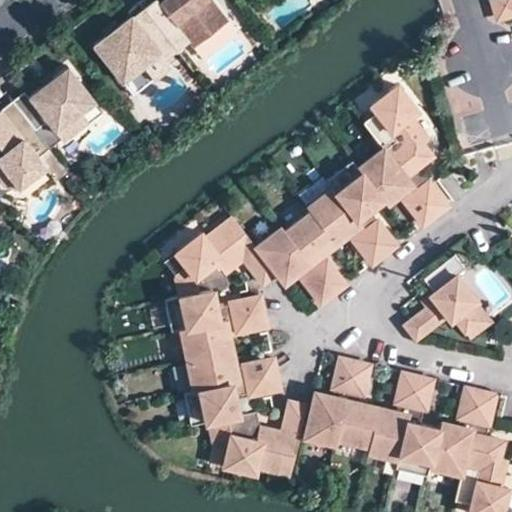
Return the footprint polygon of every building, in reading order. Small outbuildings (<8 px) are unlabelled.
[(163,31),(139,0),(128,9),(131,14),(118,24),(107,33),(94,42),(123,79),(137,68),(149,70),(165,57),(156,45),(167,36),(163,31)] [(229,18),(214,0),(167,0),(167,1),(163,4),(160,0),(139,0),(163,31),(175,22),(194,45),(229,18)] [(511,0),(488,0),(498,24),(511,18),(511,0)] [(203,57),(238,30),(229,18),(194,45),(203,57)] [(118,24),(114,19),(103,28),(107,33),(118,24)] [(97,102),(67,64),(52,76),(44,82),(28,94),(24,89),(12,99),(37,130),(51,149),(63,139),(66,143),(81,131),(73,120),(97,102)] [(52,76),(49,71),(40,77),(44,82),(52,76)] [(414,124),(407,115),(410,113),(417,108),(396,82),(369,102),(375,109),(362,119),(382,144),(416,189),(429,179),(417,165),(432,153),(421,139),(427,135),(416,122),(414,124)] [(37,130),(12,99),(0,108),(0,180),(5,186),(20,189),(47,168),(39,158),(51,149),(37,130)] [(105,112),(97,102),(73,120),(81,131),(105,112)] [(416,122),(410,113),(407,115),(414,124),(416,122)] [(416,189),(382,144),(357,164),(381,196),(396,184),(401,190),(406,196),(404,198),(418,216),(423,222),(435,212),(416,189)] [(355,162),(351,157),(325,177),(330,182),(355,162)] [(357,164),(355,162),(330,182),(331,184),(384,252),(396,243),(391,236),(377,218),(376,220),(366,208),(381,196),(357,164)] [(447,203),(429,179),(416,189),(435,212),(447,203)] [(384,252),(331,184),(306,204),(309,208),(330,235),(345,224),(350,230),(355,236),(353,237),(367,255),(371,261),(384,252)] [(401,190),(396,184),(381,196),(386,202),(401,190)] [(330,235),(309,208),(284,228),(333,292),(345,282),(340,276),(326,258),(324,259),(320,253),(315,247),(330,235)] [(254,243),(231,213),(204,234),(200,229),(174,249),(187,266),(175,276),(179,294),(212,287),(216,286),(213,274),(222,268),(224,271),(243,256),(250,266),(262,282),(276,271),(254,243)] [(284,228),(280,223),(254,243),(276,271),(279,275),(294,263),(299,269),(304,275),(302,277),(316,295),(321,301),(333,292),(284,228)] [(350,230),(345,224),(330,235),(335,241),(350,230)] [(335,241),(330,235),(315,247),(320,253),(335,241)] [(475,297),(455,271),(464,265),(452,250),(421,275),(431,288),(428,291),(433,298),(425,305),(402,321),(414,336),(444,312),(448,318),(452,315),(463,329),(478,317),(467,303),(475,297)] [(299,269),(294,263),(279,275),(284,281),(299,269)] [(227,284),(224,271),(222,268),(213,274),(216,286),(227,284)] [(179,294),(170,296),(176,327),(179,326),(263,309),(260,294),(241,298),(230,300),(230,302),(215,305),(212,287),(179,294)] [(433,298),(428,291),(419,298),(425,305),(433,298)] [(176,327),(170,296),(163,297),(170,328),(176,327)] [(263,309),(179,326),(185,358),(225,350),(221,331),(228,330),(236,328),(236,330),(259,326),(266,324),(263,309)] [(232,348),(228,330),(221,331),(225,350),(232,348)] [(236,366),(232,348),(225,350),(228,368),(236,366)] [(228,368),(225,350),(185,358),(192,389),(276,371),(273,356),(265,358),(243,363),(243,365),(236,366),(228,368)] [(336,436),(355,359),(339,355),(337,363),(333,385),(335,386),(333,393),(331,401),(312,396),(311,404),(303,435),(335,442),(336,436)] [(375,411),(357,407),(358,400),(360,392),(363,393),(368,370),(370,362),(355,359),(336,436),(368,444),(375,411)] [(394,415),(375,411),(368,444),(366,450),(398,457),(417,374),(402,370),(401,378),(395,400),(397,401),(396,408),(394,415)] [(192,389),(189,389),(196,421),(207,419),(238,412),(234,394),(249,391),(249,393),(262,390),(279,387),(276,371),(192,389)] [(438,426),(420,422),(423,407),(425,407),(431,385),(432,377),(417,374),(398,457),(397,459),(429,467),(429,464),(438,426)] [(474,413),(480,389),(465,385),(463,393),(458,415),(460,416),(458,423),(457,430),(438,426),(429,464),(460,472),(474,413)] [(196,421),(189,389),(183,391),(189,422),(196,421)] [(333,393),(314,389),(312,396),(331,401),(333,393)] [(489,417),(493,400),(495,392),(480,389),(474,413),(489,417)] [(299,433),(306,403),(289,399),(285,416),(282,429),(259,424),(258,428),(247,425),(244,411),(238,412),(207,419),(212,440),(227,444),(222,464),(254,472),(256,466),(289,474),(299,433)] [(377,404),(358,400),(357,407),(375,411),(377,404)] [(396,408),(377,404),(375,411),(394,415),(396,408)] [(259,424),(256,409),(244,411),(247,425),(258,428),(259,424)] [(499,455),(503,439),(485,434),(489,417),(474,413),(460,472),(454,498),(470,501),(468,510),(475,511),(501,511),(508,486),(496,483),(499,472),(502,473),(506,457),(499,455)] [(458,423),(440,419),(438,426),(457,430),(458,423)] [(429,467),(397,459),(396,466),(427,473),(429,467)]
